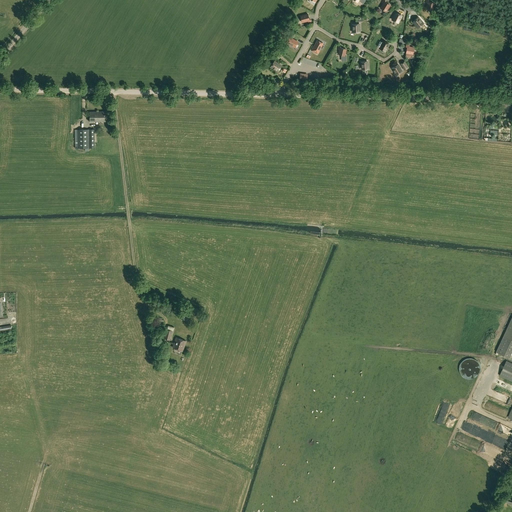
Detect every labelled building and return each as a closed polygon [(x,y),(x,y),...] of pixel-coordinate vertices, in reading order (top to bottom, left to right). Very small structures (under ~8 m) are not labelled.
[(383,0),(382,2),(383,3),(380,8),(386,12),(390,5),(385,2),(386,1),(383,0)] [(426,0),(426,3),(428,3),(427,8),(433,9),(434,3),(429,2),(429,0),(426,0)] [(398,23),(401,16),(396,13),(392,20),(398,23)] [(308,14),(300,16),(302,22),(308,21),(308,22),(311,22),(310,19),(309,19),(308,14)] [(418,17),(413,22),(418,28),(423,24),(418,17)] [(289,38),(285,36),(281,42),(291,47),(294,42),(289,39),(289,38)] [(316,46),(313,50),(319,54),(325,44),(320,41),(317,46),(316,46)] [(385,51),(389,44),(383,41),(379,48),(385,51)] [(409,45),(406,45),(406,47),(407,47),(406,53),(413,54),(414,48),(409,47),(409,45)] [(339,50),(338,54),(345,56),(346,49),(341,48),(341,47),(339,46),(338,49),(339,50)] [(277,71),(281,65),(274,61),(271,67),(277,71)] [(397,65),(392,68),(396,75),(402,71),(397,65)] [(90,112),(90,121),(105,121),(105,112),(90,112)] [(94,129),(83,129),(77,129),(74,130),(75,149),(86,148),(86,151),(95,151),(94,129)] [(154,324),(161,326),(163,320),(156,318),(154,324)] [(510,358),(511,352),(511,339),(504,336),(497,352),(510,358)] [(182,351),(186,341),(176,338),(173,347),(182,351)] [(511,363),(507,361),(500,376),(511,381),(511,380),(511,363)]
